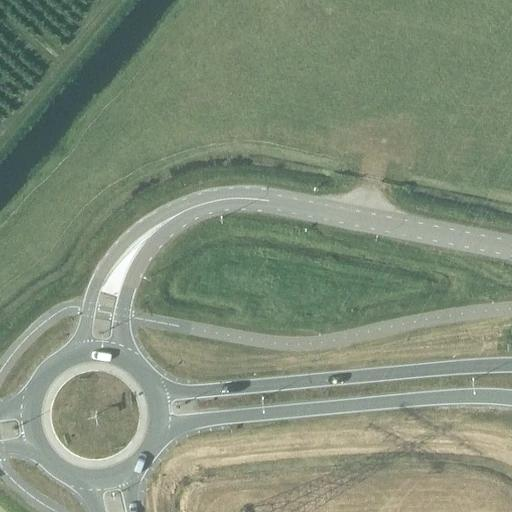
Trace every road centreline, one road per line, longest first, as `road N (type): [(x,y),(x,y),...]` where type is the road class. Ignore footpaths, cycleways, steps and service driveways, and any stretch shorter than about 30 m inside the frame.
road 1 (trunk): [(511,368),(160,393)]
road 2 (trunk): [(162,424),(405,400),(511,399)]
road 3 (tertiary): [(180,212),(251,199),(511,249)]
road 4 (tertiary): [(180,212),(141,228),(111,255),(81,346)]
road 5 (tertiary): [(122,351),(134,272),(180,212)]
